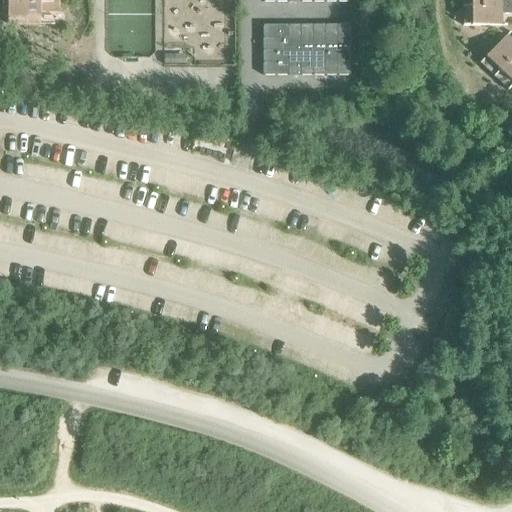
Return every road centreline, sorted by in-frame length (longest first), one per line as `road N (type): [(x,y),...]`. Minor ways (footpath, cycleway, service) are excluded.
road 1 (track): [(0,502),(101,496),(169,511)]
road 2 (track): [(47,511),(77,393)]
